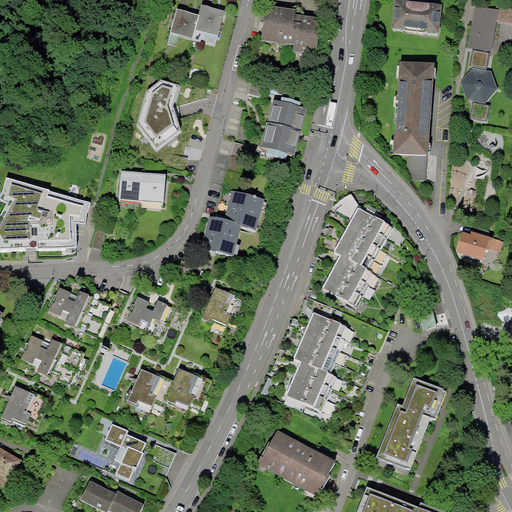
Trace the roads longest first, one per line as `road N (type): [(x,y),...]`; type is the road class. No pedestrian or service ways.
road 1 (residential): [(247,0),(182,234),(155,258),(131,265),(0,268)]
road 2 (secondary): [(326,142),(383,184),(419,227),(457,307),(511,487)]
road 3 (secondary): [(175,511),(239,393),(326,142)]
road 4 (residential): [(337,511),(403,339)]
road 5 (secondary): [(326,142),(352,0)]
